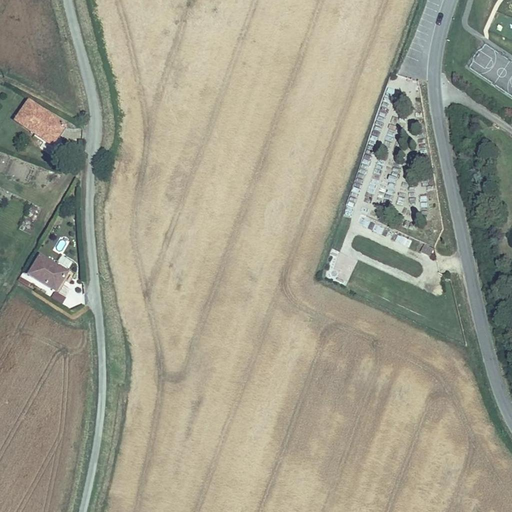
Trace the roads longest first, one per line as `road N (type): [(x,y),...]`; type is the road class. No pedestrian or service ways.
road 1 (unclassified): [(65,0),(92,111),(83,181),(105,360),(105,406),(83,511)]
road 2 (tertiary): [(449,0),(433,90),(483,335),(511,419)]
